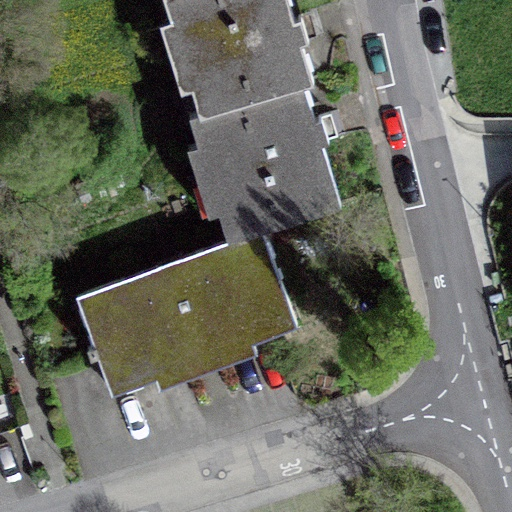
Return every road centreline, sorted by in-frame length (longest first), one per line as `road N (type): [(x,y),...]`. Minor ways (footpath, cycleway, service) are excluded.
road 1 (residential): [(476,407),(397,0)]
road 2 (residential): [(476,407),(126,511)]
